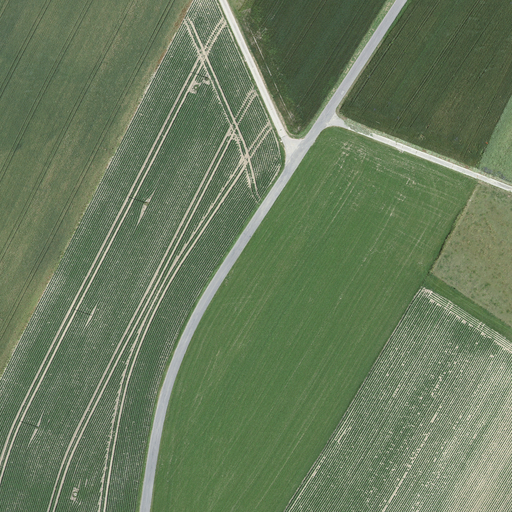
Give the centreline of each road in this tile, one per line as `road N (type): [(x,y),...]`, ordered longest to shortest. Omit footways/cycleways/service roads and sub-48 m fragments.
road 1 (tertiary): [(144,511),(160,409),(187,334),(401,0)]
road 2 (track): [(325,116),(511,188)]
